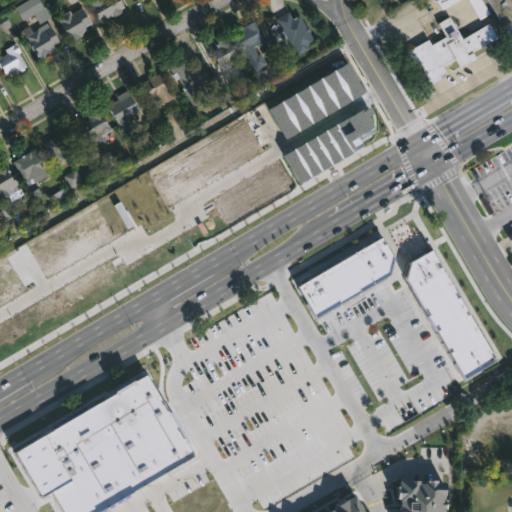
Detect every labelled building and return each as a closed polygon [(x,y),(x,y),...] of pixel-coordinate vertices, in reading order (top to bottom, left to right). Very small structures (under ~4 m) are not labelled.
[(28,0),(40,0),(44,7),(46,6),(52,17),(39,24),(34,14),(22,20),(15,7),(28,0)] [(99,0),(100,1),(101,0),(119,0),(124,8),(120,10),(122,13),(114,18),(113,15),(101,21),(88,0),(99,0)] [(483,0),(504,38),(476,55),(478,59),(461,69),(455,58),(443,65),(447,73),(425,86),(406,53),(430,39),(433,45),(447,37),(439,23),(449,18),(438,0),(483,0)] [(511,0),(511,1),(511,13),(501,20),(489,0),(511,0)] [(83,8),(91,24),(86,27),(87,30),(83,32),(84,34),(81,37),(71,42),(58,17),(69,11),(71,14),(83,8)] [(289,12),(293,19),(300,15),(316,42),(309,46),(310,48),(299,55),(287,38),(283,40),(279,34),(283,32),(276,19),(289,12)] [(266,43),(260,46),(259,44),(253,47),(258,55),(261,53),(267,64),(255,71),(234,32),(254,21),(266,43)] [(49,26),(59,42),(54,45),(55,47),(50,50),(51,51),(43,57),(41,55),(39,56),(26,36),(47,23),(49,26)] [(232,65),(224,70),(222,66),(215,69),(209,58),(213,56),(211,52),(218,48),(216,45),(219,43),(216,39),(225,33),(238,56),(229,61),(232,65)] [(19,53),(27,67),(18,72),(15,73),(14,71),(6,75),(0,65),(0,57),(7,54),(5,50),(16,43),(21,52),(19,53)] [(188,70),(190,74),(197,70),(198,74),(205,70),(210,80),(203,84),(208,94),(205,95),(208,100),(193,108),(178,79),(175,81),(169,68),(183,60),(188,70)] [(176,97),(162,106),(159,100),(152,104),(150,102),(148,103),(138,86),(161,72),(176,97)] [(133,129),(123,135),(108,106),(118,101),(116,97),(129,90),(140,111),(127,118),(133,129)] [(101,110),(112,131),(103,136),(101,133),(99,134),(103,140),(89,148),(75,124),(83,119),(85,122),(89,119),(88,117),(101,110)] [(70,128),(83,152),(57,167),(44,144),(56,137),(55,134),(63,130),(64,132),(70,128)] [(40,150),(44,158),(41,160),(49,175),(28,186),(23,177),(21,177),(13,161),(30,152),(32,155),(40,150)] [(0,168),(5,165),(10,174),(12,173),(19,184),(16,186),(18,189),(2,201),(0,200),(0,168)] [(0,211),(8,207),(13,217),(17,215),(21,221),(17,223),(21,231),(11,236),(0,216),(0,211)] [(301,291),(319,323),(393,280),(398,262),(387,241),(301,291)] [(434,253),(414,265),(409,285),(467,382),(500,364),(434,253)] [(18,457),(151,378),(198,459),(105,511),(62,511),(53,498),(43,503),(18,457)]
